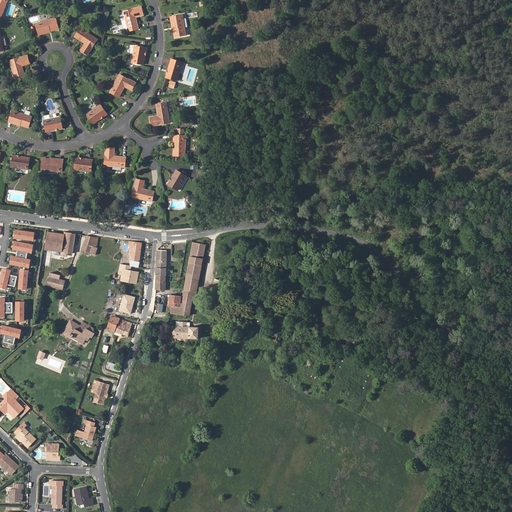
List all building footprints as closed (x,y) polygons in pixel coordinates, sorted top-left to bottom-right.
[(128,31),(138,28),(136,17),(143,15),(141,6),(123,11),(128,31)] [(175,29),(173,29),(174,37),(186,35),(182,14),(173,16),(175,29)] [(50,29),(51,31),(58,30),(56,18),(35,23),(38,32),(50,29)] [(80,28),(74,37),(85,43),(80,50),(87,55),(98,39),(80,28)] [(132,62),(144,65),(146,48),(134,46),(132,62)] [(27,55),(10,60),(15,80),(25,77),(22,66),(29,64),(27,55)] [(165,77),(177,80),(182,62),(171,58),(165,77)] [(109,92),(119,97),(125,87),(132,90),(136,82),(119,74),(109,92)] [(151,126),(169,123),(166,102),(156,104),(157,116),(149,117),(151,126)] [(107,114),(101,104),(86,114),(93,124),(107,114)] [(21,122),(20,125),(28,128),(32,116),(12,110),(9,119),(21,122)] [(63,128),(60,116),(44,119),(46,131),(63,128)] [(186,135),(176,134),(176,147),(173,147),(173,156),(185,156),(186,135)] [(125,167),(126,157),(114,155),(115,148),(106,147),(104,165),(125,167)] [(28,169),(29,157),(13,155),(11,167),(28,169)] [(50,161),(50,158),(42,157),(41,169),(62,171),(63,162),(50,161)] [(76,157),(74,169),(91,171),(92,159),(76,157)] [(176,170),(167,184),(178,190),(186,176),(176,170)] [(151,201),(153,191),(143,188),(144,181),(136,179),(131,197),(151,201)] [(15,230),(14,238),(32,241),(33,233),(15,230)] [(72,253),(75,233),(64,232),(64,235),(48,232),(45,249),(61,252),(61,255),(66,256),(67,252),(72,253)] [(86,236),(81,251),(95,255),(97,248),(96,248),(97,239),(86,236)] [(32,245),(14,242),(13,250),(16,250),(15,257),(11,257),(10,264),(27,268),(29,260),(26,259),(27,252),(30,253),(32,245)] [(138,268),(142,243),(129,242),(129,253),(128,253),(130,266),(132,266),(138,268)] [(205,244),(193,242),(187,273),(199,275),(200,269),(193,268),(194,264),(201,265),(205,244)] [(166,251),(157,250),(156,275),(165,276),(166,251)] [(132,266),(130,266),(120,264),(118,274),(122,275),(121,280),(136,284),(139,272),(131,271),(132,266)] [(10,271),(2,269),(0,278),(0,287),(6,288),(6,285),(14,287),(16,276),(9,274),(10,271)] [(27,271),(20,270),(18,288),(26,289),(27,271)] [(60,275),(50,273),(49,277),(48,277),(46,285),(62,289),(64,281),(59,279),(60,275)] [(199,275),(187,273),(184,291),(193,293),(196,294),(199,275)] [(164,291),(165,276),(156,275),(155,290),(164,291)] [(180,307),(171,306),(170,313),(189,315),(193,293),(184,291),(181,307),(180,307)] [(171,302),(171,306),(180,307),(180,302),(175,301),(175,298),(176,296),(170,294),(169,302),(171,302)] [(4,298),(0,298),(0,316),(4,316),(4,313),(11,313),(11,302),(4,302),(4,298)] [(285,317),(275,313),(266,338),(278,343),(279,340),(277,339),(285,317)] [(118,324),(120,319),(111,316),(107,328),(114,331),(117,324),(118,324)] [(122,334),(126,321),(121,319),(120,319),(118,324),(115,331),(117,332),(122,334)] [(132,323),(126,321),(122,334),(127,336),(132,323)] [(79,327),(71,322),(67,328),(68,329),(65,334),(71,337),(72,336),(80,340),(79,342),(82,344),(85,339),(87,341),(90,336),(92,338),(94,333),(92,332),(94,328),(88,325),(83,322),(79,327)] [(198,339),(199,327),(189,327),(189,322),(178,322),(178,326),(169,326),(168,338),(198,339)] [(20,330),(2,326),(0,333),(4,334),(2,342),(13,344),(14,337),(18,338),(20,330)] [(117,356),(122,357),(123,357),(126,349),(120,347),(117,356)] [(106,368),(116,370),(118,364),(108,361),(106,368)] [(107,393),(110,384),(100,381),(97,389),(98,390),(94,402),(104,405),(106,396),(105,396),(106,392),(107,393)] [(8,393),(15,400),(20,396),(12,389),(8,393)] [(6,409),(9,411),(15,418),(24,409),(15,400),(8,393),(4,396),(7,399),(0,405),(0,407),(3,412),(6,409)] [(76,437),(92,442),(94,438),(92,437),(93,435),(94,435),(96,429),(95,428),(96,424),(85,420),(84,424),(88,425),(85,433),(78,431),(76,437)] [(18,435),(16,437),(28,449),(36,440),(25,429),(27,427),(24,423),(16,432),(18,435)] [(60,455),(60,451),(60,443),(47,443),(47,448),(49,447),(49,452),(49,459),(62,459),(62,454),(60,455)] [(19,466),(5,453),(3,455),(0,459),(0,463),(11,474),(19,466)] [(21,500),(21,492),(21,486),(24,486),(24,481),(15,481),(15,486),(11,486),(10,500),(21,500)] [(54,495),(52,495),(51,505),(52,505),(52,509),(62,510),(63,505),(61,505),(62,486),(63,487),(63,481),(51,481),(51,486),(52,486),(54,486),(54,495)] [(74,489),(77,506),(83,504),(84,507),(93,505),(91,498),(87,499),(85,487),(74,489)]
